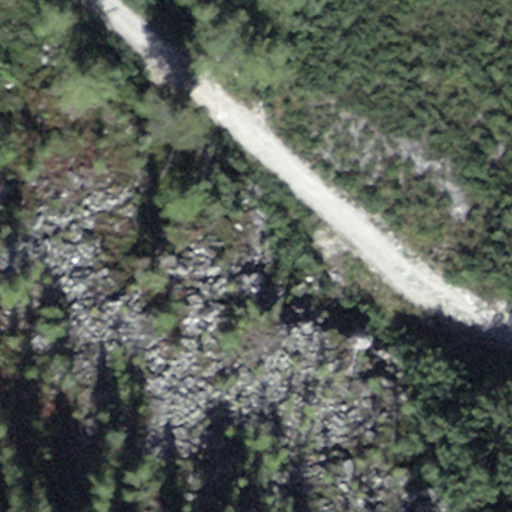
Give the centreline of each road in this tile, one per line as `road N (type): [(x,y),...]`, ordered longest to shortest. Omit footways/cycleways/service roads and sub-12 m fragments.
road 1 (track): [(105,0),(354,232)]
road 2 (track): [(511,330),(397,275),(354,232)]
